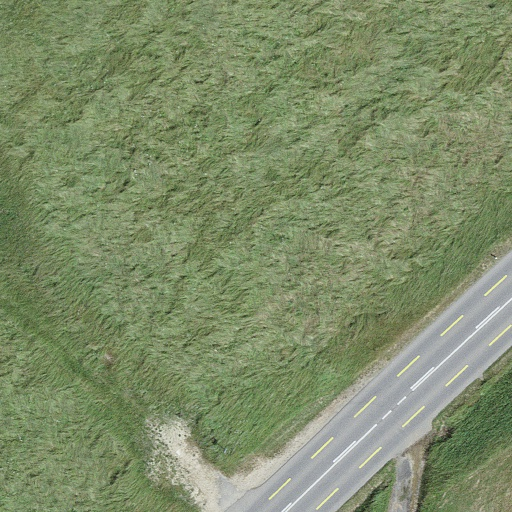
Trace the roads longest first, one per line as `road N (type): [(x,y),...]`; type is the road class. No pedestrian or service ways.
road 1 (track): [(215,511),(160,443),(0,298)]
road 2 (secondary): [(295,511),(511,301)]
